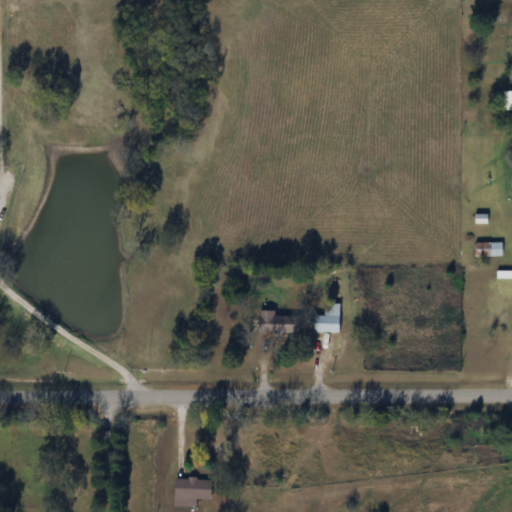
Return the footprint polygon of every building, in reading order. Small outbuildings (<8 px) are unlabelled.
[(502,242),(475,242),(475,257),(502,257),(502,242)] [(511,270),(497,270),(497,279),(511,278),(511,270)] [(340,333),(340,304),(325,304),(325,316),(315,316),(315,333),(340,333)] [(259,334),(299,335),(299,314),(259,313),(259,334)] [(211,479),(175,479),(175,506),(197,506),(197,499),(211,499),(211,479)]
